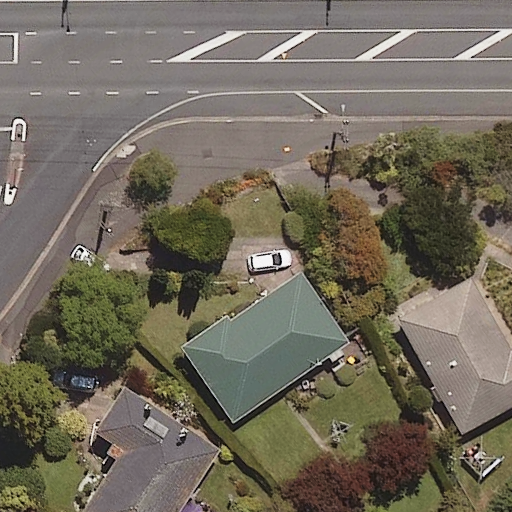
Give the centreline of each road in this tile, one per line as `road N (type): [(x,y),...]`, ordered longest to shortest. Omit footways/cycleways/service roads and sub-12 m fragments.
road 1 (secondary): [(511,44),(208,45),(20,60)]
road 2 (residential): [(0,212),(18,156),(20,60)]
